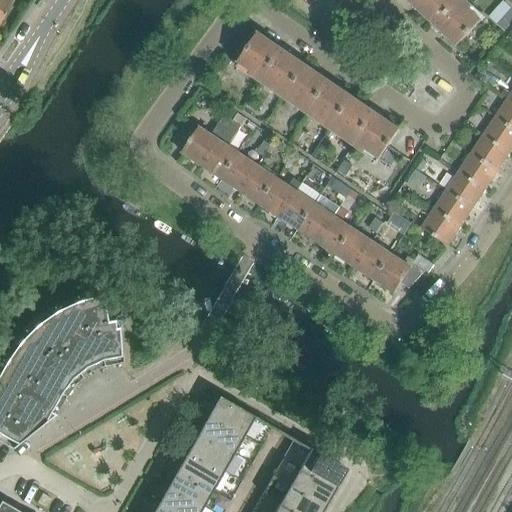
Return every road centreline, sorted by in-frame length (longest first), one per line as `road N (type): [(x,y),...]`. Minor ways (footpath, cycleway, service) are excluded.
road 1 (residential): [(511,190),(445,290),(397,324),(261,237),(139,150),(243,2)]
road 2 (residential): [(243,2),(435,132),(468,84),(373,0)]
